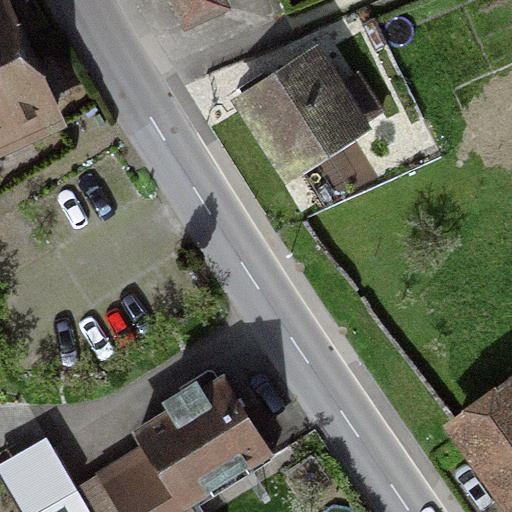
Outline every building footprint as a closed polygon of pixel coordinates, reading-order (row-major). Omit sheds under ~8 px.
[(0,0),(0,158),(83,120),(26,0),(0,0)] [(233,0),(181,0),(196,33),(239,14),(233,0)] [(333,49),(245,103),(291,178),(379,123),(333,49)] [(145,451),(88,490),(103,511),(199,511),(286,454),(234,378),(138,442),(145,451)] [(508,511),(511,511),(511,381),(510,379),(445,428),(508,511)] [(90,511),(47,438),(0,465),(0,474),(22,511),(90,511)]
